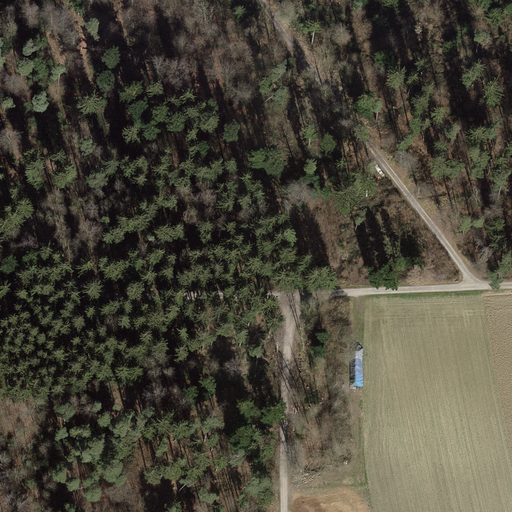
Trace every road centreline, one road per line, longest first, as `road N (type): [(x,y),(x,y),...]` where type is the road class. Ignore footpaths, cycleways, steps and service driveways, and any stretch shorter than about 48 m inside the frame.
road 1 (track): [(268,0),(473,287)]
road 2 (track): [(0,173),(82,286),(151,296),(289,295)]
road 3 (track): [(511,285),(289,295)]
road 4 (track): [(289,295),(283,511)]
